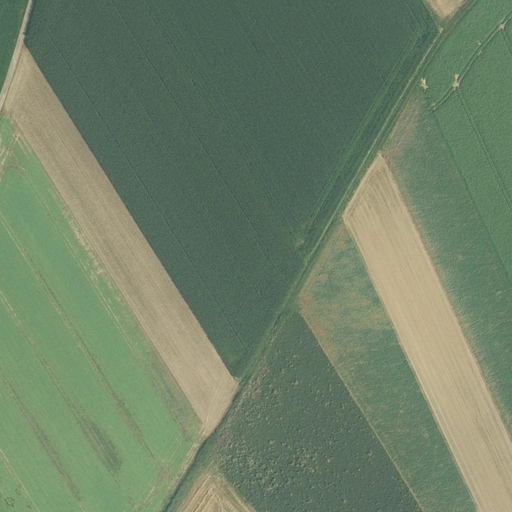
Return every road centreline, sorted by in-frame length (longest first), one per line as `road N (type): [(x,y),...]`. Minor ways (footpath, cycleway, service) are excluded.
road 1 (track): [(168,511),(446,32),(476,0)]
road 2 (track): [(37,0),(0,123)]
